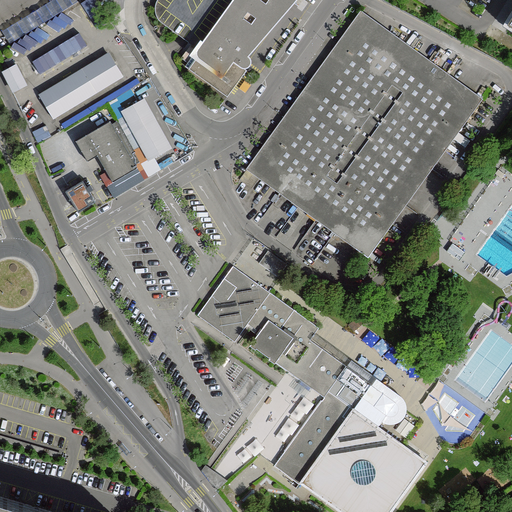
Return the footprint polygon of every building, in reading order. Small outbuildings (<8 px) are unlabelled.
[(78,0),(55,0),(4,32),(13,45),(80,2),(78,0)] [(98,0),(89,0),(84,3),(99,28),(112,21),(98,0)] [(155,0),(155,2),(153,6),(155,14),(157,19),(191,45),(180,58),(186,61),(183,65),(227,96),(246,70),(243,67),(246,66),(248,64),(249,62),(249,58),(247,54),(294,0),(155,0)] [(483,99),(363,12),(250,168),(369,256),(483,99)] [(80,31),(32,59),(41,73),(88,45),(80,31)] [(111,53),(41,96),(56,120),(126,77),(111,53)] [(31,86),(19,64),(3,73),(15,94),(31,86)] [(172,148),(144,97),(120,110),(148,161),(172,148)] [(137,167),(110,120),(75,140),(87,160),(96,155),(111,181),(137,167)] [(48,126),(35,132),(41,144),(54,137),(48,126)] [(77,212),(95,202),(83,181),(65,191),(77,212)] [(281,329),(295,310),(271,293),(234,266),(198,315),(235,342),(248,323),(260,332),(269,319),(281,329)] [(294,338),(276,362),(288,371),(325,398),(323,400),(347,418),(354,410),(379,427),(387,416),(390,417),(394,417),(397,414),(400,410),(399,405),(397,402),(372,386),(347,366),(310,340),(319,329),(295,310),(281,329),(294,338)] [(269,319),(260,332),(251,344),(276,362),(294,338),(281,329),(269,319)] [(390,511),(426,462),(379,427),(354,410),(347,418),(323,400),(322,400),(275,465),(342,511),(390,511)] [(398,428),(408,436),(417,424),(407,417),(398,428)] [(0,511),(54,511),(0,496),(0,511)]
